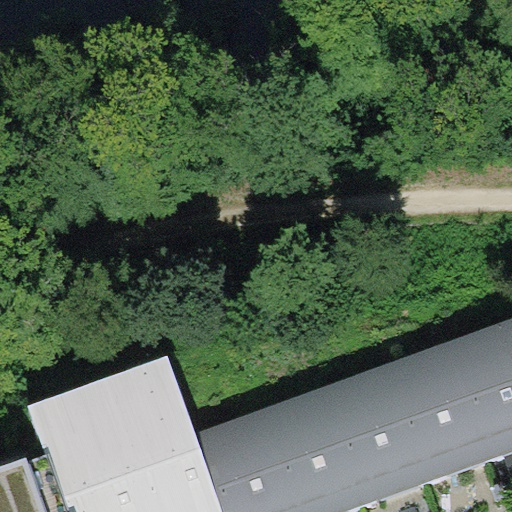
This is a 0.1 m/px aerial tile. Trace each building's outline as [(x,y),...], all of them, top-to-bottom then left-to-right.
[(511,318),(445,344),(488,461),(511,452),(511,318)] [(385,365),(427,482),(488,461),(445,344),(385,365)] [(169,358),(100,383),(146,511),(224,511),(196,434),(169,358)] [(364,505),(427,482),(385,365),(322,389),(364,505)] [(47,450),(68,511),(146,511),(100,383),(31,407),(47,450)] [(259,411),(295,511),(342,511),(364,505),(322,389),(259,411)] [(224,511),(295,511),(259,411),(196,434),(224,511)] [(68,511),(47,450),(0,466),(0,511),(68,511)]
